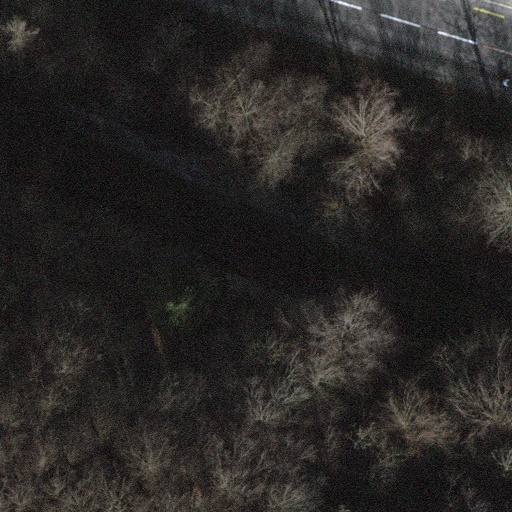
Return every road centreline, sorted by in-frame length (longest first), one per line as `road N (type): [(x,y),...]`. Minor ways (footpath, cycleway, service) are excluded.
road 1 (track): [(0,79),(511,309)]
road 2 (primary): [(511,55),(328,0)]
